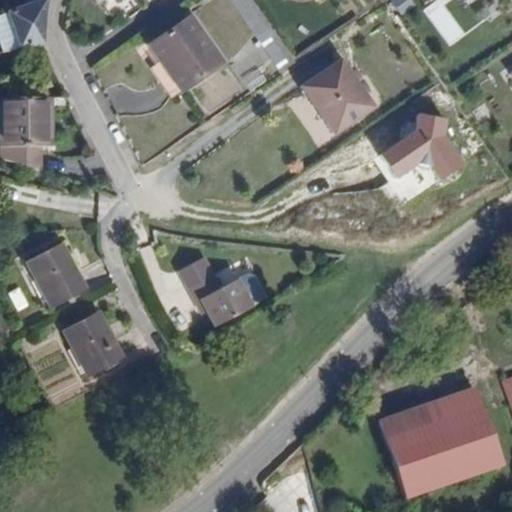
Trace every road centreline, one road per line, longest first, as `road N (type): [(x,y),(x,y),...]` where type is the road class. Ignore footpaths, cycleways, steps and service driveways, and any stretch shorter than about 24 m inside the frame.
road 1 (tertiary): [(198,511),(399,307),(511,217)]
road 2 (residential): [(62,0),(66,56),(141,204)]
road 3 (unknown): [(141,204),(313,97)]
